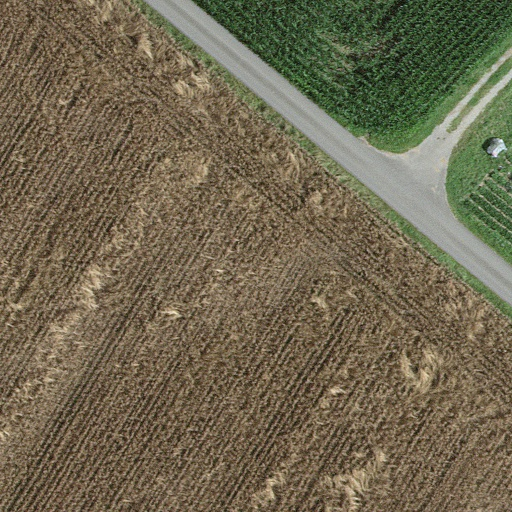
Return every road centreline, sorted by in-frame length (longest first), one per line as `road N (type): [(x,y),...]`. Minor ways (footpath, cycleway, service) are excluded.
road 1 (unclassified): [(154,0),(511,290)]
road 2 (track): [(511,56),(383,186)]
